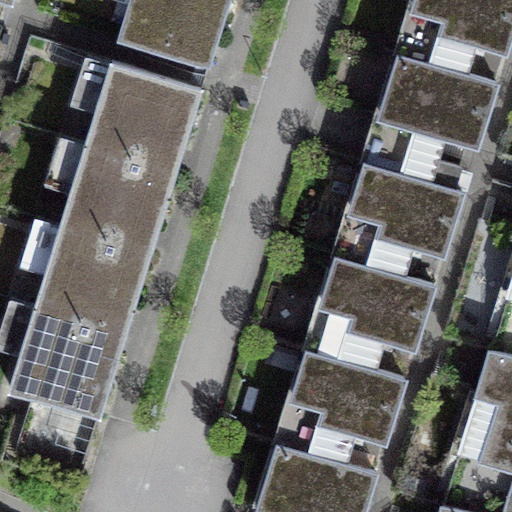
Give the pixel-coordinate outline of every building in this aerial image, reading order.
[(228,0),(130,0),(120,34),(209,61),(228,0)] [(504,50),(511,23),(511,0),(415,0),(400,52),(465,72),(475,41),(504,50)] [(495,81),(465,72),(400,52),(380,114),(475,144),(495,81)] [(86,142),(175,169),(200,87),(111,59),(86,142)] [(175,169),(86,142),(61,223),(150,250),(175,169)] [(461,189),(366,159),(336,254),(403,274),(412,244),(441,253),(461,189)] [(150,250),(61,223),(36,304),(125,331),(150,250)] [(432,283),(403,274),(336,254),(307,348),(374,368),(383,337),(412,346),(432,283)] [(125,331),(36,304),(11,386),(100,414),(125,331)] [(511,511),(511,353),(491,347),(458,454),(511,470),(511,479),(502,511),(511,511)] [(404,377),(374,368),(307,348),(278,441),(346,461),(355,432),(384,440),(404,377)] [(361,511),(374,470),(346,461),(278,441),(258,506),(265,509),(264,511),(361,511)] [(478,511),(443,501),(439,511),(478,511)]
